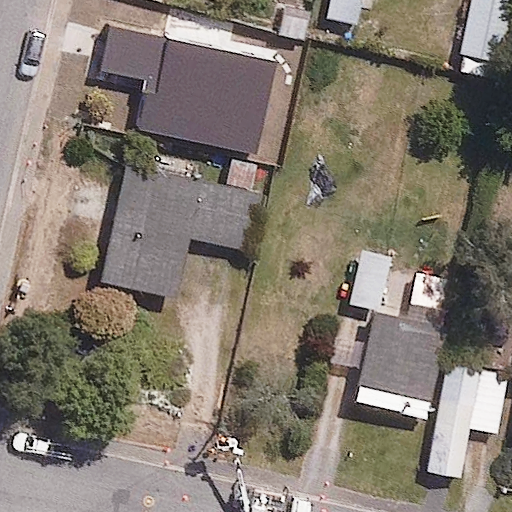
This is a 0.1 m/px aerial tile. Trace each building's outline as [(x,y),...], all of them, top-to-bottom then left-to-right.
[(351,22),(357,0),(319,0),(316,12),(351,22)] [(498,71),(511,19),(511,0),(464,0),(450,58),(498,71)] [(252,248),(264,181),(122,156),(101,277),(176,290),(186,236),(252,248)] [(377,302),(388,250),(342,240),(332,293),(377,302)] [(442,352),(448,316),(368,303),(353,400),(432,413),(442,352)] [(500,431),(511,363),(442,352),(432,413),(423,473),(458,479),(466,425),(500,431)]
